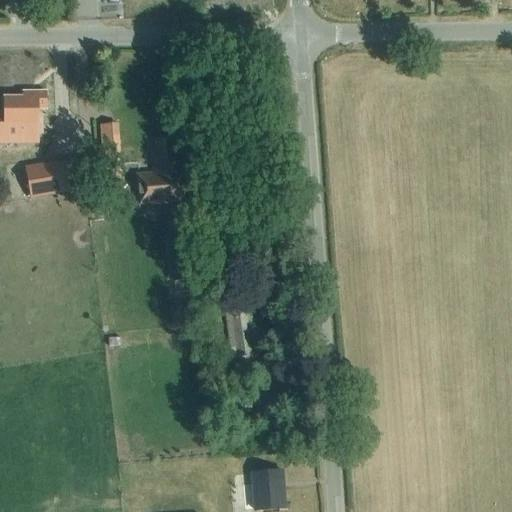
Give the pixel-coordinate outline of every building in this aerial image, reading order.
[(4,98),(5,122),(0,122),(0,142),(37,142),(37,126),(37,110),(46,110),(46,93),(35,93),(35,94),(23,94),(23,98),(4,98)] [(158,150),(153,151),(155,177),(140,178),(141,206),(187,203),(185,175),(181,175),(180,160),(175,161),(174,141),(158,142),(158,150)] [(102,167),(121,165),(120,149),(101,150),(102,167)] [(26,170),(31,197),(64,192),(85,188),(80,161),(60,164),(26,170)] [(191,225),(177,226),(178,241),(169,242),(172,282),(195,280),(191,225)] [(223,306),(231,360),(256,357),(250,312),(246,313),(243,295),(229,297),(230,305),(223,306)] [(191,311),(172,313),(174,329),(192,328),(191,311)] [(208,398),(211,418),(244,414),(241,393),(208,398)] [(242,511),(252,511),(256,511),(282,510),(279,473),(249,475),(250,486),(240,487),(242,511)]
